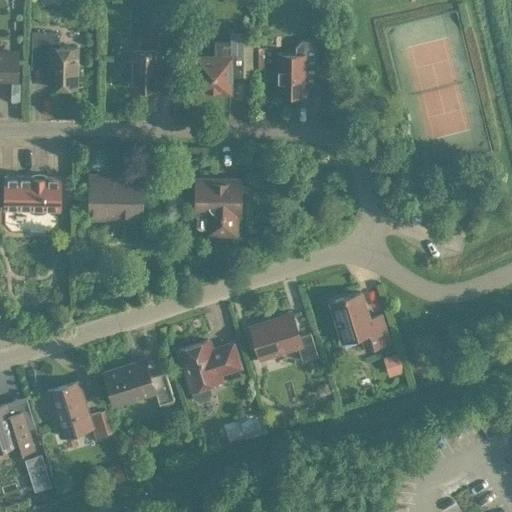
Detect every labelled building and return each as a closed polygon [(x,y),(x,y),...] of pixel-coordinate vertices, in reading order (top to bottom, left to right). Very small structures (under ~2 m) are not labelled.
[(130,86),(158,86),(158,62),(171,63),(172,30),(159,29),(158,49),(130,49),(130,86)] [(48,85),(76,85),(76,45),(58,45),(59,31),(31,30),(30,59),(48,60),(48,85)] [(242,72),(243,31),(231,31),(230,40),(213,40),(213,55),(194,55),(194,91),(230,91),(230,72),(242,72)] [(316,84),(316,39),(301,38),(294,45),(294,52),(276,52),(276,92),(282,92),(289,99),(297,92),(304,92),(304,83),(316,84)] [(0,80),(16,80),(16,47),(0,46),(0,80)] [(453,121),(451,103),(438,105),(438,109),(428,111),(430,124),(453,121)] [(58,208),(59,175),(43,175),(43,176),(33,175),(4,174),(4,207),(29,208),(29,210),(33,212),(41,212),(45,210),(45,208),(58,208)] [(239,235),(239,215),(241,215),(241,175),(193,175),(193,213),(197,212),(197,223),(201,226),(207,226),(207,235),(239,235)] [(138,214),(139,176),(91,176),(90,214),(138,214)] [(380,313),(368,316),(360,290),(341,296),(342,297),(330,301),(341,339),(361,333),(365,347),(389,340),(380,313)] [(310,331),(298,334),(291,311),(249,325),(259,356),(296,344),(301,359),(317,354),(310,331)] [(177,347),(190,388),(193,397),(200,401),(211,398),(214,390),(211,381),(220,378),(217,371),(238,365),(231,341),(210,348),(207,338),(177,347)] [(173,398),(164,369),(149,374),(144,357),(103,370),(113,402),(154,389),(158,402),(173,398)] [(77,379),(46,389),(60,434),(91,424),(94,437),(107,433),(99,409),(88,413),(77,379)] [(0,403),(0,445),(6,444),(9,453),(33,445),(24,415),(13,418),(12,416),(8,413),(5,402),(0,403)]
